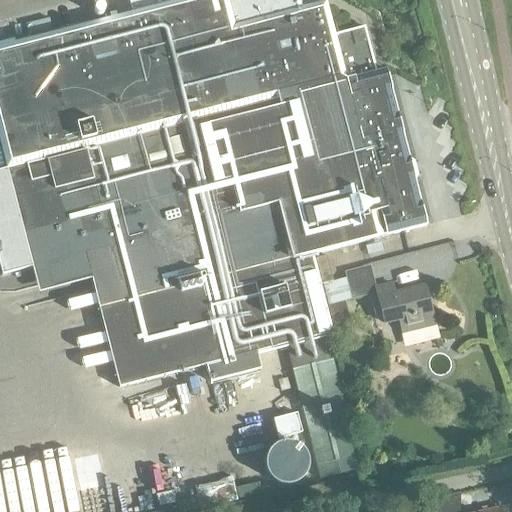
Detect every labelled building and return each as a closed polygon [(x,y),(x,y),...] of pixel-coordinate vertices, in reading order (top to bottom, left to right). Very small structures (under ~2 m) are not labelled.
[(128,0),(132,14),(0,47),(0,146),(6,171),(0,172),(0,264),(3,276),(32,269),(97,254),(102,277),(130,386),(218,363),(222,380),(273,367),(268,350),(285,346),(326,335),(331,334),(318,285),(316,277),(311,260),(310,255),(427,226),(386,70),(376,72),(346,80),(334,35),(326,2),(300,9),(297,0),(128,0)] [(364,28),(334,35),(346,80),(376,72),(364,28)] [(316,277),(318,285),(333,282),(326,256),(311,260),(316,277)] [(403,335),(434,327),(424,288),(393,295),(391,286),(376,290),(385,323),(399,320),(403,335)] [(94,308),(68,316),(71,326),(97,319),(94,308)] [(473,352),(482,351),(481,334),(471,334),(473,352)] [(361,470),(326,335),(285,346),(320,480),(361,470)] [(90,402),(116,396),(113,386),(88,393),(90,402)] [(166,431),(176,429),(172,405),(162,406),(166,431)] [(297,415),(273,420),(278,440),(302,434),(297,415)] [(267,457),(265,465),(267,472),(271,478),(276,483),(283,486),(291,486),(298,483),(303,478),(307,472),(309,465),(307,457),(303,451),(298,446),(291,443),(283,443),(276,446),(271,451),(267,457)] [(200,471),(171,472),(172,492),(200,491),(200,471)] [(144,507),(142,477),(122,478),(124,508),(144,507)]
